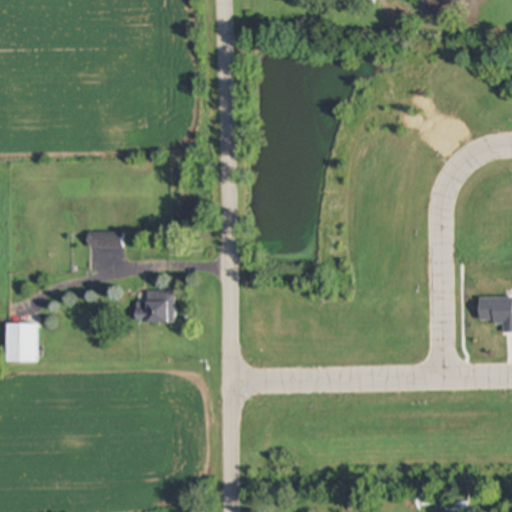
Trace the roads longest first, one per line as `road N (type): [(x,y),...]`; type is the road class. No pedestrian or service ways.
road 1 (residential): [(230,382),(511,375)]
road 2 (residential): [(443,377),(444,198),(469,158),(511,144)]
road 3 (secondary): [(230,511),(238,246)]
road 4 (secondary): [(238,246),(234,0)]
